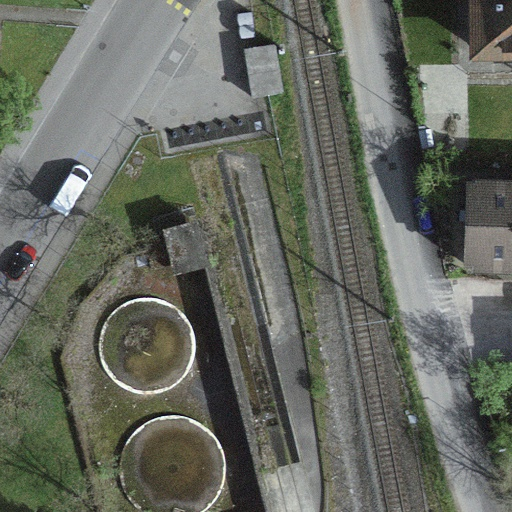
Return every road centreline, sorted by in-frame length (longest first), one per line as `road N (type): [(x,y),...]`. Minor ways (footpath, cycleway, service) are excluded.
road 1 (residential): [(484,511),(431,333),(371,0)]
road 2 (residential): [(0,257),(159,0)]
